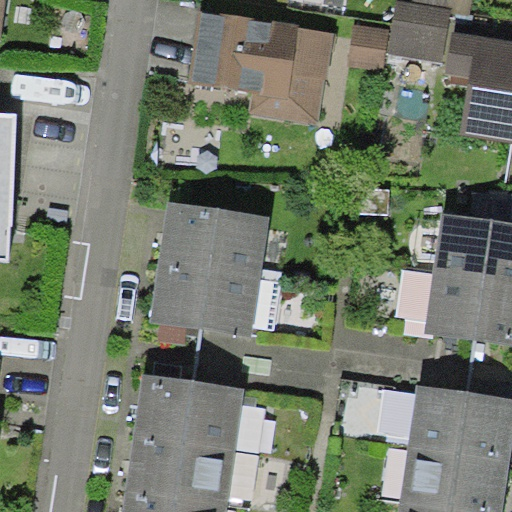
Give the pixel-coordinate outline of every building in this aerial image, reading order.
[(450,10),(397,1),(388,53),(441,61),(450,10)] [(333,31),(199,10),(188,81),(252,91),(249,114),(319,124),(333,31)] [(388,29),(354,24),(348,66),(382,71),(388,29)] [(511,41),(453,32),(446,75),(468,78),(459,133),(511,141),(511,41)] [(270,217),(168,202),(163,238),(159,261),(261,276),(270,217)] [(434,269),(511,281),(511,223),(442,213),(434,269)] [(260,280),(261,276),(159,261),(156,285),(150,321),(252,336),(255,327),(260,280)] [(511,281),(434,269),(425,332),(511,345),(511,281)] [(279,282),(260,280),(255,327),(274,330),(279,282)] [(139,406),(135,435),(236,449),(245,389),(143,375),(139,406)] [(511,398),(417,385),(408,446),(511,461),(511,453),(511,398)] [(228,506),(236,449),(135,435),(130,466),(126,491),(228,506)] [(503,511),(506,491),(511,461),(408,446),(400,502),(470,511),(503,511)] [(226,511),(228,506),(126,491),(123,508),(122,511),(226,511)] [(470,511),(400,502),(398,511),(470,511)]
